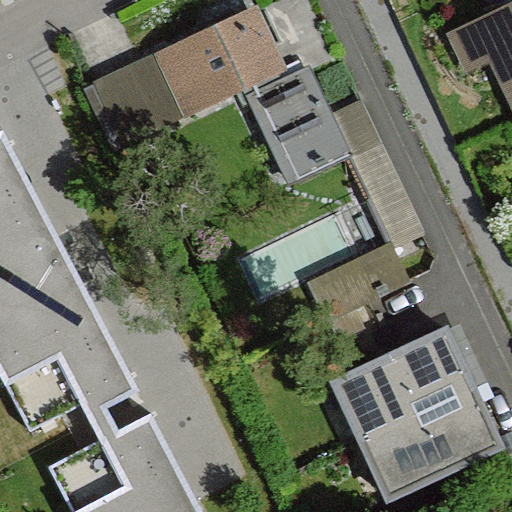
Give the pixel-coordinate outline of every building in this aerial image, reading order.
[(511,8),(480,25),(511,91),(511,8)] [(254,14),(163,58),(187,107),(251,77),(298,179),(349,155),(332,117),(305,59),(279,71),(254,14)] [(163,58),(91,91),(118,147),(190,114),(187,107),(163,58)] [(118,147),(91,91),(61,105),(88,162),(118,147)] [(332,117),(349,155),(392,248),(397,246),(399,250),(428,235),(366,103),(332,117)] [(64,186),(32,119),(0,134),(0,288),(43,267),(15,210),(64,186)] [(397,246),(392,248),(337,275),(352,308),(370,300),(413,281),(399,250),(397,246)] [(337,275),(314,286),(329,319),(352,308),(337,275)] [(398,356),(338,385),(365,440),(474,389),(447,332),(398,356)] [(474,389),(365,440),(392,496),(501,446),(474,389)]
